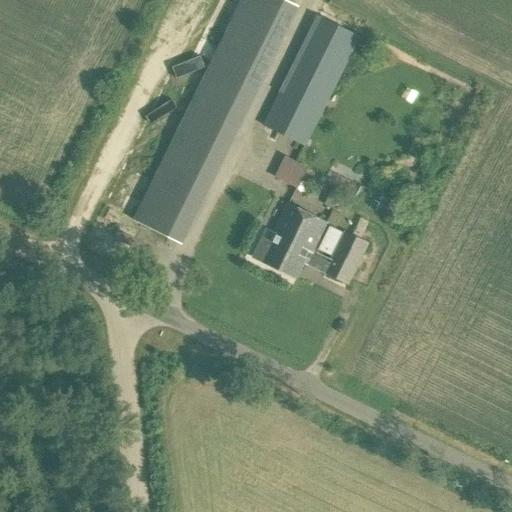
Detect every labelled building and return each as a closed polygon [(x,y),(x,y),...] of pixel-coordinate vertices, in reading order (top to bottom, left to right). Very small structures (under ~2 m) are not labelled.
[(243,0),(132,221),(181,246),(299,11),(276,0),(243,0)] [(307,147),(360,38),(349,33),(316,17),(264,125),(296,141),(307,147)] [(144,160),(176,95),(146,81),(115,145),(144,160)] [(293,151),(278,171),(298,186),(313,166),(293,151)] [(310,266),(316,254),(318,247),(315,246),(326,223),(286,203),(272,232),(266,230),(252,258),(296,279),(303,263),(310,266)] [(330,227),(318,250),(331,256),(342,233),(330,227)] [(316,254),(310,266),(349,285),(370,244),(344,231),(330,260),(316,254)]
